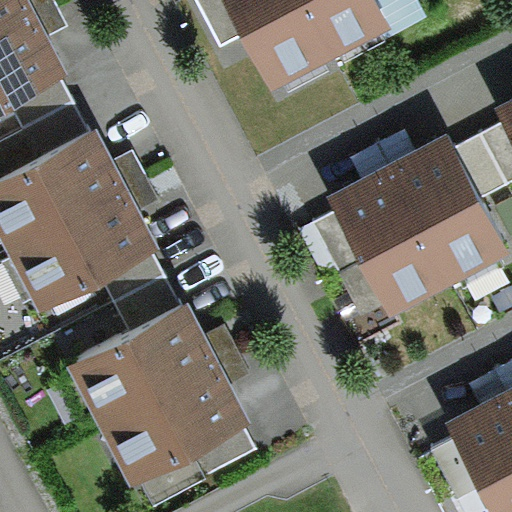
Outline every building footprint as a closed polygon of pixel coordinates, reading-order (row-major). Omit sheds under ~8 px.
[(0,0),(0,38),(38,18),(28,0),(0,0)] [(57,0),(28,0),(38,18),(60,5),(57,0)] [(243,35),(224,0),(196,0),(221,47),(243,35)] [(330,61),(297,0),(224,0),(243,35),(271,92),(330,61)] [(297,0),(330,61),(385,32),(389,30),(374,0),(297,0)] [(374,0),(389,30),(385,32),(388,37),(426,16),(417,0),(374,0)] [(69,26),(60,5),(38,18),(48,37),(69,26)] [(48,37),(38,18),(0,38),(0,112),(13,106),(63,80),(68,77),(48,37)] [(75,103),(63,80),(13,106),(26,130),(75,103)] [(511,99),(496,108),(502,122),(511,140),(511,99)] [(90,132),(75,103),(26,130),(41,158),(90,132)] [(481,134),(507,183),(511,180),(511,140),(502,122),(481,134)] [(0,235),(10,255),(130,190),(114,159),(97,128),(90,132),(41,158),(0,179),(0,235)] [(481,134),(454,147),(480,196),(507,183),(481,134)] [(454,147),(448,135),(391,165),(454,284),(511,254),(480,196),(454,147)] [(133,149),(114,159),(130,190),(149,181),(133,149)] [(391,318),(454,284),(391,165),(327,196),(335,211),(360,260),(383,303),(391,318)] [(163,208),(149,181),(130,190),(144,218),(163,208)] [(144,218),(130,190),(10,255),(42,314),(104,281),(154,255),(162,251),(144,218)] [(360,260),(335,211),(315,221),(339,271),(360,260)] [(167,275),(154,255),(104,281),(114,302),(167,275)] [(383,303),(360,260),(339,271),(361,314),(383,303)] [(183,306),(167,275),(114,302),(130,334),(183,306)] [(204,334),(188,303),(183,306),(130,334),(68,366),(102,431),(222,368),(204,334)] [(225,324),(204,334),(222,368),(243,358),(225,324)] [(251,374),(243,358),(222,368),(230,384),(251,374)] [(230,384),(222,368),(102,431),(132,489),(142,484),(194,456),(246,429),(252,426),(230,384)] [(511,511),(511,404),(505,392),(447,423),(455,439),(432,451),(464,511),(511,511)] [(246,429),(194,456),(205,477),(257,448),(246,429)] [(205,477),(194,456),(142,484),(154,507),(206,479),(205,477)]
